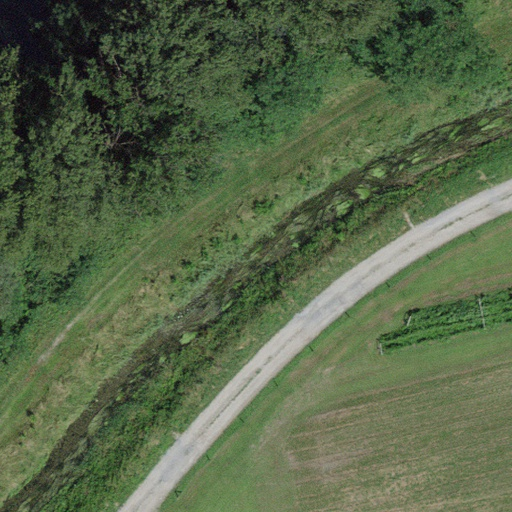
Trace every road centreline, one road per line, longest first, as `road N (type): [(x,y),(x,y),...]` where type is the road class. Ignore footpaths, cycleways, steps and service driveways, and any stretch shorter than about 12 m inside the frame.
road 1 (track): [(0,475),(106,348),(394,120),(511,90)]
road 2 (track): [(130,511),(313,315),(376,266),(511,195)]
